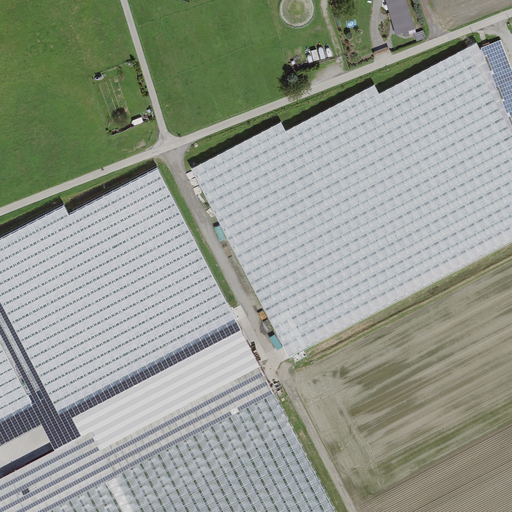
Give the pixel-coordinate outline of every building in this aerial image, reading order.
[(383,0),(394,36),(416,29),(407,0),(383,0)] [(281,120),(191,166),(288,354),(511,238),(511,66),(502,40),(479,47),(476,41),(379,92),(373,81),(285,128),(281,120)] [(164,162),(0,238),(0,260),(172,180),(164,162)] [(0,287),(184,204),(175,186),(0,265),(0,287)] [(24,413),(240,321),(202,233),(0,319),(0,362),(3,370),(5,369),(24,413)] [(0,511),(335,511),(251,328),(72,410),(84,436),(0,474),(0,511)] [(2,413),(0,414),(0,434),(9,430),(2,413)]
